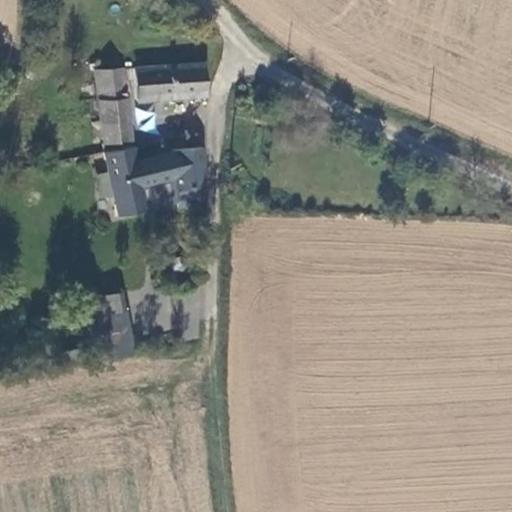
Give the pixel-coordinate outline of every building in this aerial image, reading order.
[(171,94),(209,93),(208,55),(172,59),(171,94)] [(142,95),(171,94),(172,59),(141,63),(142,95)] [(128,94),(124,65),(120,65),(94,67),(99,96),(128,94)] [(134,136),(128,94),(99,96),(106,140),(134,136)] [(141,155),(138,143),(109,150),(126,213),(149,207),(143,183),(180,173),(180,187),(184,186),(183,204),(207,205),(207,145),(182,145),(141,155)] [(177,253),(173,256),(171,262),(172,267),(177,270),(183,270),(187,267),(189,262),(187,257),(183,253),(177,253)] [(104,311),(125,308),(122,291),(92,297),(95,313),(97,313),(105,357),(113,356),(104,311)] [(139,351),(130,306),(125,308),(104,311),(113,356),(114,355),(139,351)]
